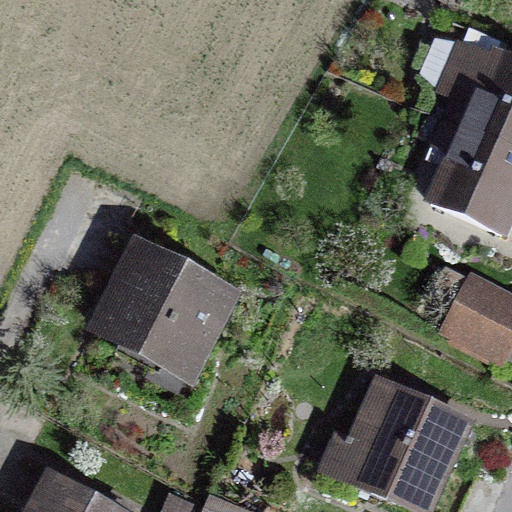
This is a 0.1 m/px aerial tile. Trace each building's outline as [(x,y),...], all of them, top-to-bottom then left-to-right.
[(456,100),(446,124),(511,153),(511,65),(495,58),(494,62),(462,48),(441,94),(456,100)] [(502,237),(511,214),(511,153),(446,124),(434,150),(452,157),(431,205),(502,237)] [(187,379),(228,301),(140,255),(99,333),(187,379)] [(446,334),(500,362),(511,340),(511,304),(473,284),(446,334)] [(409,511),(427,511),(467,426),(379,386),(349,452),(361,457),(349,485),(409,511)] [(111,511),(51,479),(32,511),(111,511)] [(240,511),(210,499),(204,511),(240,511)] [(171,500),(165,511),(189,511),(190,510),(171,500)]
